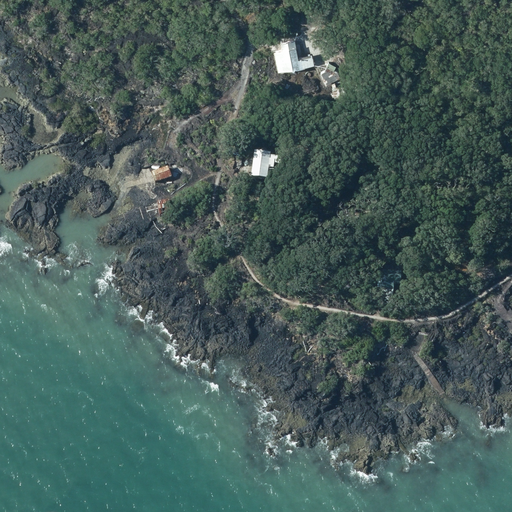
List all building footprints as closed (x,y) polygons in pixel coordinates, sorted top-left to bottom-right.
[(284,51),(276,53),(281,70),(319,59),(327,86),(334,84),(333,97),(340,97),(341,83),(344,82),(335,49),(315,54),(309,32),(281,40),(284,51)] [(276,151),(251,150),(250,182),(268,182),(268,172),(276,172),(276,151)] [(176,161),(151,170),(156,183),(181,174),(176,161)] [(172,199),(157,203),(162,220),(168,219),(166,209),(174,207),(172,199)] [(396,271),(379,272),(380,308),(397,307),(396,271)]
